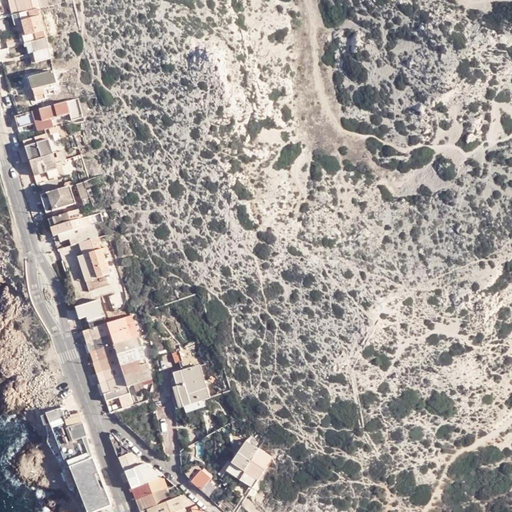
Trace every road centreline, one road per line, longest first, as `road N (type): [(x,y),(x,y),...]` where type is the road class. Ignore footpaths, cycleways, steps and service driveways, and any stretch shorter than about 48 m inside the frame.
road 1 (residential): [(94,423),(111,428),(214,511)]
road 2 (track): [(423,511),(453,460),(511,421)]
road 3 (residential): [(29,239),(40,304),(68,353)]
road 4 (residential): [(68,353),(57,291),(29,239)]
